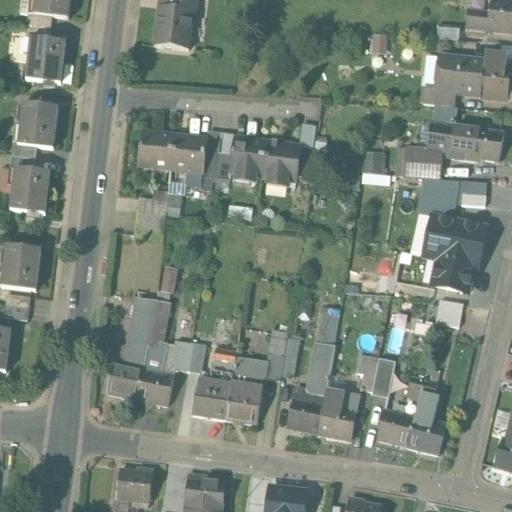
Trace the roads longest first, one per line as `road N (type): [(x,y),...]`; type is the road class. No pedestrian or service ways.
road 1 (residential): [(60,432),(459,492)]
road 2 (tertiary): [(103,96),(60,432)]
road 3 (residential): [(459,492),(511,264)]
road 4 (residential): [(103,96),(318,111)]
